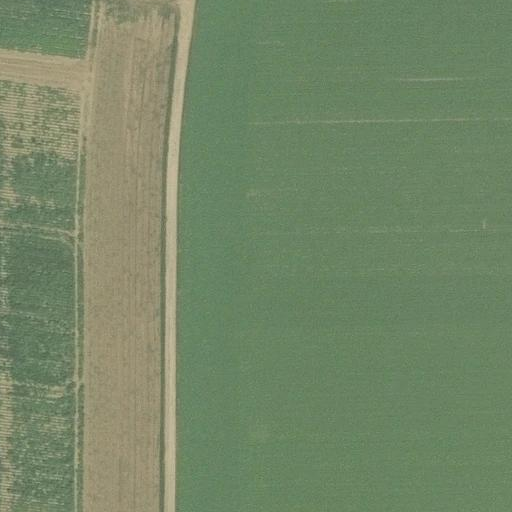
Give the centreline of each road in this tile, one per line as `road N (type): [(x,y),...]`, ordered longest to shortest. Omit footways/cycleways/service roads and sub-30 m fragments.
road 1 (track): [(175,511),(198,0)]
road 2 (track): [(196,21),(24,0)]
